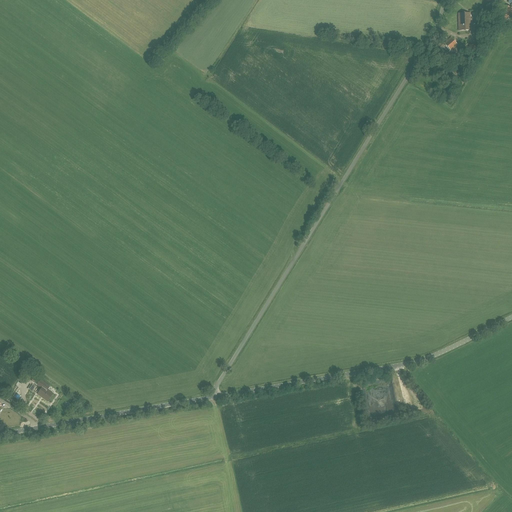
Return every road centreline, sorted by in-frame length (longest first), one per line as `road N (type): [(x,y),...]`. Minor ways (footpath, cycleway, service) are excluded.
road 1 (unclassified): [(212,397),(430,40),(445,0)]
road 2 (unclassified): [(212,397),(412,363),(511,317)]
road 3 (unclassified): [(0,434),(212,397)]
